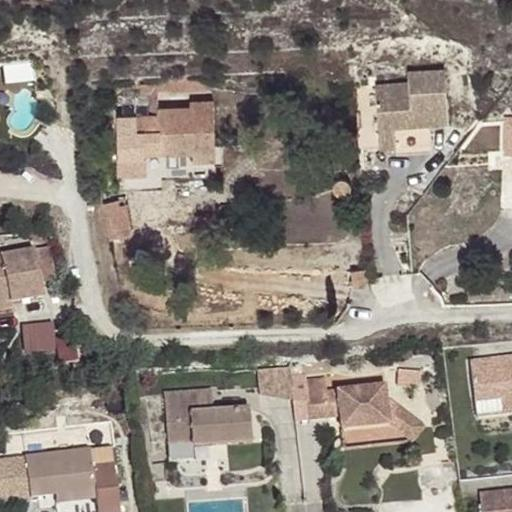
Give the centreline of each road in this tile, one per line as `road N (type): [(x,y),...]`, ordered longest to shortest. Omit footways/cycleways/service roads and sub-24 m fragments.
road 1 (residential): [(69,154),(87,315),(100,332),(133,339),(331,332),(392,313)]
road 2 (residential): [(392,313),(511,310)]
